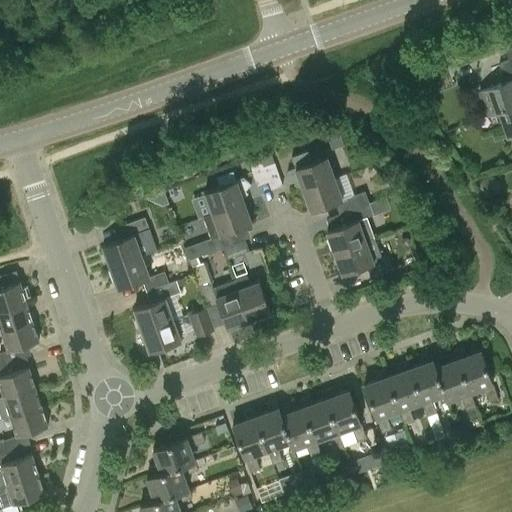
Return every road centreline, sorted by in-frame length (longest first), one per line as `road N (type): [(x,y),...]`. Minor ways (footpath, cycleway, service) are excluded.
road 1 (secondary): [(17,141),(284,52)]
road 2 (residential): [(109,405),(17,141)]
road 3 (residential): [(109,405),(328,330)]
road 4 (residential): [(328,330),(428,296),(478,296),(509,314)]
road 5 (secondary): [(284,52),(428,0)]
road 6 (residential): [(328,330),(281,202)]
